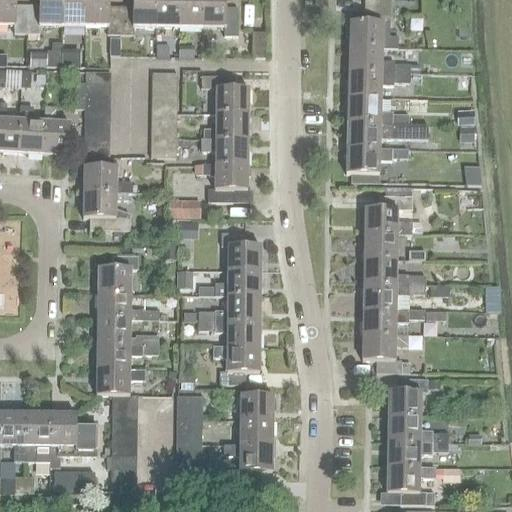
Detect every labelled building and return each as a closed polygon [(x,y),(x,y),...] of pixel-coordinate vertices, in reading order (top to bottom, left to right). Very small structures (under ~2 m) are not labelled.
[(25,36),(26,8),(15,7),(15,0),(0,0),(0,26),(12,27),(12,36),(25,36)] [(61,28),(61,0),(38,0),(38,8),(26,8),(25,36),(38,37),(38,27),(61,28)] [(84,28),(83,0),(61,0),(61,28),(84,28)] [(83,0),(84,28),(106,29),(106,38),(119,38),(120,9),(109,9),(109,0),(83,0)] [(120,9),(119,38),(132,38),(132,29),(154,29),(155,0),(132,0),(132,9),(120,9)] [(178,30),(178,0),(155,0),(154,29),(178,30)] [(201,30),(201,0),(178,0),(178,30),(201,30)] [(201,0),(201,30),(223,31),(222,39),(236,40),(237,11),(225,11),(225,0),(201,0)] [(388,39),(389,2),(365,1),(364,25),(350,25),(349,51),(381,51),(397,52),(397,40),(388,39)] [(51,54),(61,54),(61,46),(51,46),(51,54)] [(381,51),(349,51),(348,76),(409,77),(409,68),(393,67),(393,65),(381,65),(381,51)] [(47,55),(30,55),(30,70),(47,70),(47,55)] [(409,68),(409,77),(419,78),(419,68),(409,68)] [(30,91),(30,74),(20,74),(20,91),(30,91)] [(85,87),(110,87),(110,76),(85,75),(85,87)] [(151,88),(176,89),(177,77),(151,76),(151,88)] [(347,102),(380,102),(380,89),(393,89),(393,87),(409,87),(409,77),(348,76),(347,102)] [(215,93),(214,116),(247,117),(248,92),(234,92),(234,80),(200,80),(200,93),(215,93)] [(84,111),(85,99),(85,87),(75,86),(75,111),(84,111)] [(85,87),(85,99),(110,99),(110,87),(85,87)] [(151,100),(176,100),(176,89),(151,88),(151,100)] [(85,99),(84,111),(110,111),(110,99),(85,99)] [(176,100),(151,100),(151,113),(176,113),(176,100)] [(408,119),(401,118),(385,118),(385,116),(380,115),(380,102),(347,102),(347,127),(401,128),(408,128),(408,119)] [(0,155),(16,156),(18,123),(5,123),(6,107),(0,106),(0,155)] [(16,156),(41,158),(43,125),(30,124),(31,110),(19,109),(18,123),(16,156)] [(44,109),(43,125),(41,158),(67,160),(70,127),(54,126),(55,110),(44,109)] [(84,111),(84,123),(110,124),(110,111),(84,111)] [(176,113),(151,113),(150,124),(176,125),(176,113)] [(474,126),(474,114),(461,114),(461,126),(474,126)] [(202,131),(202,142),(247,143),(247,117),(214,116),(214,132),(202,131)] [(110,124),(84,123),(84,135),(110,135),(110,124)] [(176,125),(150,124),(150,136),(176,136),(176,125)] [(346,152),(378,152),(379,143),(427,144),(428,129),(408,128),(401,128),(347,127),(346,152)] [(474,130),(459,130),(459,146),(474,146),(474,130)] [(68,150),(78,150),(79,135),(69,134),(68,150)] [(110,135),(84,135),(84,147),(110,147),(110,135)] [(176,136),(150,136),(150,148),(175,149),(176,136)] [(247,143),(202,142),(199,142),(199,143),(200,143),(200,154),(214,155),(214,167),(247,167),(247,143)] [(110,147),(84,147),(84,161),(109,161),(110,147)] [(175,149),(150,148),(150,162),(175,162),(175,149)] [(378,152),(346,152),(345,177),(378,178),(378,163),(390,164),(390,161),(407,162),(407,153),(378,152)] [(247,167),(214,167),(201,167),(195,167),(195,177),(214,177),(214,193),(206,193),(206,206),(233,206),(233,194),(246,194),(247,167)] [(130,185),(115,185),(115,171),(82,171),(82,198),(127,198),(130,198),(130,185)] [(126,198),(82,198),(82,223),(89,223),(88,234),(128,234),(128,223),(128,220),(114,214),(114,204),(126,205),(126,198)] [(363,212),(363,238),(397,238),(411,238),(411,226),(397,226),(397,214),(412,214),(412,199),(378,199),(378,212),(363,212)] [(167,205),(166,221),(197,221),(197,205),(167,205)] [(193,224),(175,224),(175,241),(192,242),(193,224)] [(175,232),(165,232),(165,246),(175,246),(175,232)] [(226,251),(226,274),(259,275),(259,249),(244,249),(244,237),(220,237),(220,251),(226,251)] [(397,238),(363,238),(363,262),(397,263),(397,238)] [(142,247),(131,247),(132,256),(142,256),(142,247)] [(176,247),(163,247),(163,263),(176,264),(176,247)] [(425,264),(425,254),(408,254),(408,264),(425,264)] [(97,271),(96,298),(129,298),(129,274),(136,274),(136,260),(111,260),(111,271),(97,271)] [(362,289),(396,289),(396,288),(424,289),(424,279),(409,279),(409,278),(396,277),(397,263),(363,262),(362,289)] [(200,299),(226,299),(258,300),(259,275),(226,274),(226,288),(213,288),(213,290),(200,290),(200,299)] [(192,293),(192,275),(177,275),(177,293),(192,293)] [(362,289),(362,313),(409,314),(409,298),(424,298),(424,289),(396,288),(396,289),(362,289)] [(449,300),(448,290),(430,290),(430,300),(449,300)] [(96,298),(96,324),(128,324),(128,323),(157,324),(157,314),(129,313),(129,298),(96,298)] [(197,324),(226,325),(258,325),(258,300),(226,299),(225,314),(214,314),(214,315),(197,315),(197,324)] [(168,313),(159,313),(159,324),(168,324),(168,313)] [(424,314),(409,314),(362,313),(362,338),(396,338),(396,326),(409,326),(409,323),(424,323),(424,314)] [(196,317),(184,316),(183,325),(195,325),(196,317)] [(451,316),(432,316),(432,326),(451,326),(451,316)] [(96,348),(128,349),(128,348),(156,349),(156,338),(134,338),(134,341),(128,341),(128,324),(96,324),(96,348)] [(258,325),(226,325),(197,324),(197,334),(212,334),(212,336),(226,336),(225,350),(258,350),(258,325)] [(408,338),(396,338),(362,338),(361,364),(376,364),(376,376),(401,376),(402,362),(395,362),(395,350),(408,350),(408,338)] [(128,348),(128,349),(96,348),(95,374),(128,374),(128,373),(129,358),(156,358),(156,349),(128,348)] [(211,350),(211,353),(204,353),(204,361),(211,361),(225,362),(225,375),(218,375),(218,388),(243,389),(243,376),(257,376),(258,350),(225,350),(211,350)] [(401,376),(410,376),(410,364),(402,364),(401,376)] [(128,374),(95,374),(95,399),(111,399),(111,412),(135,412),(136,400),(128,400),(128,384),(143,385),(143,373),(128,373),(128,374)] [(180,375),(179,392),(192,393),(193,378),(187,378),(187,376),(180,375)] [(386,394),(386,420),(419,420),(420,394),(427,395),(427,382),(401,382),(401,395),(386,394)] [(439,384),(428,384),(428,392),(439,392),(439,384)] [(238,399),(238,424),(272,425),(272,399),(238,399)] [(176,401),(176,413),(201,413),(201,401),(176,401)] [(111,412),(110,424),(135,424),(135,412),(111,412)] [(201,413),(176,413),(176,424),(201,425),(201,413)] [(24,450),(23,450),(23,417),(0,416),(0,449),(18,450),(18,456),(13,456),(13,465),(24,466),(24,450)] [(23,450),(24,450),(24,466),(35,466),(49,466),(49,450),(49,417),(23,417),(23,450)] [(49,417),(49,450),(49,466),(49,472),(60,472),(60,461),(96,462),(97,425),(74,425),(74,417),(49,417)] [(431,436),(419,436),(419,420),(386,420),(386,446),(419,446),(447,446),(447,437),(431,437),(431,436)] [(110,424),(110,436),(135,436),(135,424),(110,424)] [(176,437),(201,437),(201,425),(176,424),(176,437)] [(272,425),(238,424),(237,450),(271,450),(272,425)] [(110,436),(110,448),(135,448),(135,436),(110,436)] [(176,449),(201,449),(201,437),(176,437),(176,449)] [(481,438),(468,438),(468,447),(481,447),(481,438)] [(418,472),(418,471),(418,459),(431,459),(431,456),(456,456),(457,446),(447,446),(419,446),(386,446),(385,471),(418,472)] [(110,448),(110,460),(135,460),(135,448),(110,448)] [(176,461),(201,462),(201,449),(176,449),(176,461)] [(271,450),(237,450),(223,450),(223,460),(238,461),(237,475),(232,475),(231,486),(257,486),(257,475),(271,475),(271,450)] [(110,460),(110,472),(135,472),(135,460),(110,460)] [(201,462),(176,461),(176,473),(201,473),(201,462)] [(418,495),(418,482),(433,482),(434,472),(418,471),(418,472),(385,471),(385,496),(399,497),(399,508),(425,508),(425,495),(418,495)] [(459,472),(442,471),(442,485),(459,486),(459,472)] [(110,472),(110,484),(135,484),(135,472),(110,472)] [(201,473),(176,473),(176,485),(201,485),(201,473)] [(53,492),(53,496),(69,496),(69,477),(54,477),(53,492)] [(24,496),(24,481),(14,481),(14,496),(24,496)] [(24,481),(24,496),(33,496),(33,481),(24,481)] [(134,496),(135,484),(110,484),(110,496),(134,496)] [(425,495),(425,508),(434,509),(435,495),(425,495)]
